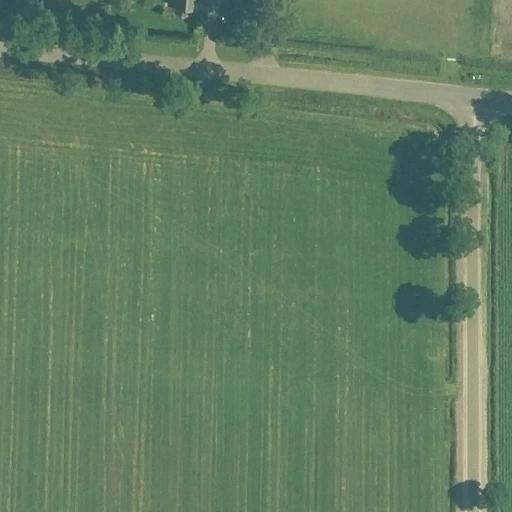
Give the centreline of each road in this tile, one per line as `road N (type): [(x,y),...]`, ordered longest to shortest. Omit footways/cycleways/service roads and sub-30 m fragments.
road 1 (tertiary): [(485,107),(0,60)]
road 2 (unclassified): [(483,511),(485,107)]
